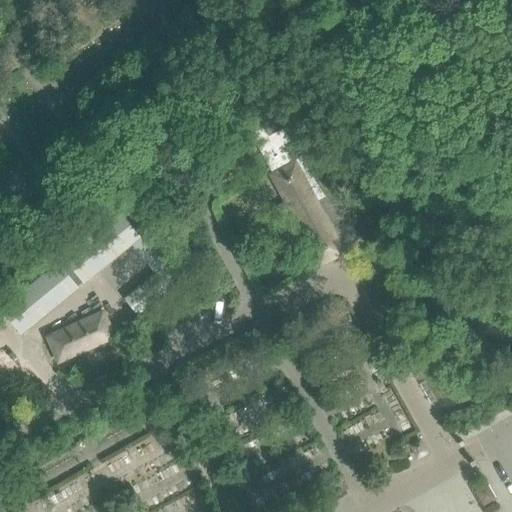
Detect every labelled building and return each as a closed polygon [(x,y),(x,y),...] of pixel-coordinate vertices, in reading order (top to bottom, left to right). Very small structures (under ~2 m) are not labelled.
[(314,180),(286,127),(301,119),(277,74),(244,92),(260,121),(248,127),(273,174),(271,175),(273,178),(320,265),(343,252),(341,249),(357,240),(363,237),(349,225),(337,212),(326,198),(325,197),(324,196),(321,191),(318,185),(314,180)] [(0,310),(20,335),(131,244),(155,274),(124,299),(137,316),(184,277),(171,261),(147,231),(140,237),(119,212),(0,309),(0,310)] [(58,362),(113,337),(102,313),(47,338),(58,362)] [(459,343),(457,338),(453,332),(441,339),(447,349),(459,343)] [(428,453),(424,446),(421,440),(412,445),(419,458),(428,453)] [(476,491),(475,492),(483,505),(493,499),(495,498),(487,485),(485,486),(476,491)]
